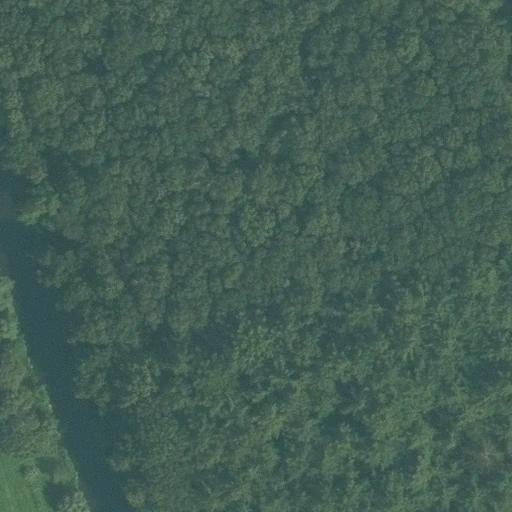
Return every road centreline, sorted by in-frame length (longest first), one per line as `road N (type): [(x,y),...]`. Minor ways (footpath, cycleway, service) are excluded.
road 1 (track): [(176,511),(0,18)]
road 2 (track): [(118,361),(511,258)]
road 3 (track): [(355,0),(19,78)]
